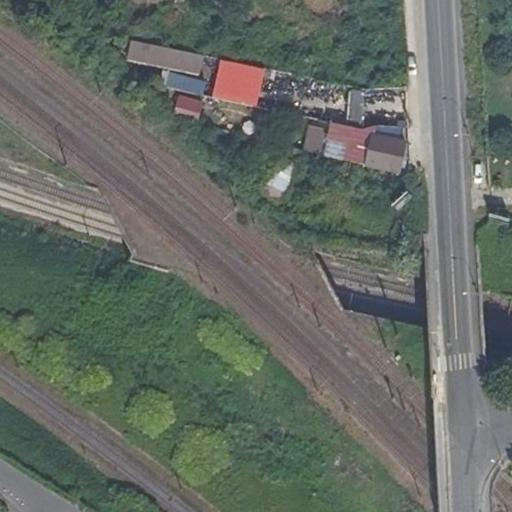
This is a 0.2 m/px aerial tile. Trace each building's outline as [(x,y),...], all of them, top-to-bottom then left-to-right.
[(201,71),(204,54),(121,37),(117,57),(133,60),(131,70),(149,74),(151,61),(201,71)] [(218,99),(264,104),(268,67),(222,61),(218,99)] [(166,86),(204,93),(207,77),(170,69),(166,86)] [(277,72),(274,103),(314,107),(317,77),(277,72)] [(201,122),(206,100),(181,95),(176,116),(201,122)] [(328,155),(399,171),(406,142),(374,134),(374,131),(366,129),(334,122),(328,155)] [(303,168),(289,158),(272,181),(268,179),(261,189),(280,202),(303,168)]
